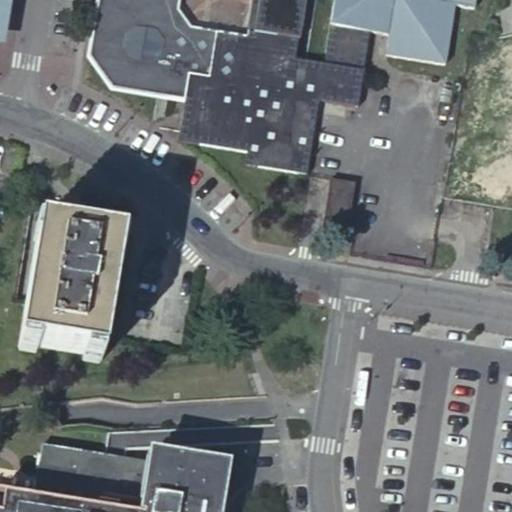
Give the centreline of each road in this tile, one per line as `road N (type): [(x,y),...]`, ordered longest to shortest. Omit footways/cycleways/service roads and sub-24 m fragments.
road 1 (unclassified): [(354,279),(242,255),(58,125),(17,109)]
road 2 (unknown): [(0,414),(330,403)]
road 3 (unclassified): [(324,511),(322,444),(354,279)]
road 4 (residential): [(354,279),(511,304)]
